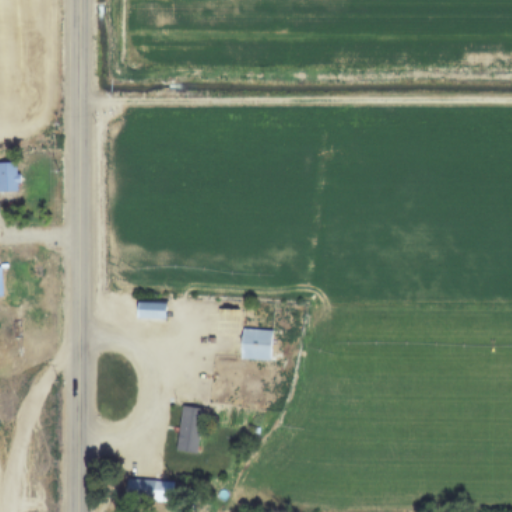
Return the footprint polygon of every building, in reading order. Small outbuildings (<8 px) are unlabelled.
[(16,164),(0,163),(0,191),(16,192),(16,164)] [(165,321),(165,303),(136,302),(136,320),(165,321)] [(271,330),(241,329),(240,360),(270,361),(271,330)] [(177,446),(199,448),(203,409),(181,407),(177,446)] [(172,480),(126,480),(126,502),(172,502),(172,480)]
